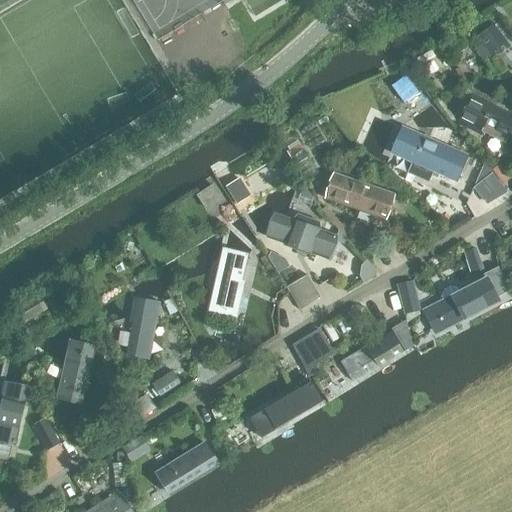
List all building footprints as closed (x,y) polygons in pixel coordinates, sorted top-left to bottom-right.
[(492,27),(476,39),(493,60),(509,48),(492,27)] [(416,58),(420,65),(433,57),(429,50),(416,58)] [(392,87),(405,103),(418,94),(405,78),(392,87)] [(511,116),(469,98),(458,123),(511,146),(511,116)] [(404,131),(395,152),(454,177),(462,157),(404,131)] [(302,149),(289,158),(303,182),(317,173),(302,149)] [(502,161),(494,167),(503,180),(511,175),(502,161)] [(489,201),(507,190),(491,164),(473,175),(489,201)] [(384,215),(391,191),(334,170),(326,194),(384,215)] [(238,181),(225,190),(231,200),(235,205),(248,197),(238,181)] [(201,197),(212,213),(226,204),(216,188),(201,197)] [(336,237),(272,214),(265,239),(330,260),(336,237)] [(223,250),(208,310),(235,316),(249,256),(225,250),(223,250)] [(360,263),(366,276),(377,272),(371,258),(360,263)] [(485,276),(499,301),(510,294),(500,269),(485,276)] [(287,288),(302,310),(320,298),(306,276),(287,288)] [(397,284),(403,314),(418,312),(413,282),(397,284)] [(423,314),(434,341),(497,307),(483,282),(460,294),(443,303),(423,314)] [(443,303),(460,294),(459,292),(458,290),(454,288),(450,287),(443,291),(441,295),(440,299),(443,303)] [(5,315),(14,329),(42,311),(34,297),(5,315)] [(133,301),(127,359),(150,362),(158,305),(133,301)] [(337,360),(352,388),(404,358),(389,327),(337,360)] [(335,353),(319,329),(302,340),(318,364),(335,353)] [(97,346),(68,340),(57,404),(88,408),(97,346)] [(157,399),(178,386),(172,376),(151,389),(157,399)] [(243,413),(261,449),(325,410),(306,377),(243,413)] [(27,388),(3,385),(0,401),(0,448),(19,452),(27,388)] [(47,417),(38,420),(47,446),(57,442),(47,417)] [(139,436),(120,448),(129,461),(148,450),(139,436)] [(152,474),(168,501),(220,471),(205,444),(152,474)] [(98,511),(129,511),(122,498),(98,511)]
